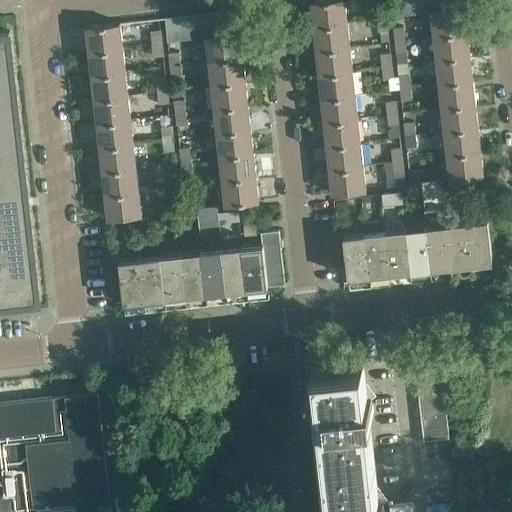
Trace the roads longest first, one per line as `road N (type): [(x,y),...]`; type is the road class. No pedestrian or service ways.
road 1 (residential): [(85,344),(53,8),(130,0)]
road 2 (residential): [(311,317),(287,0)]
road 3 (unclassified): [(85,344),(311,317)]
road 4 (residential): [(416,499),(398,307)]
